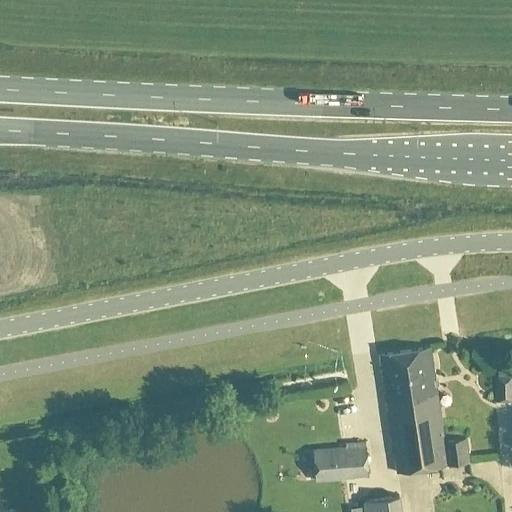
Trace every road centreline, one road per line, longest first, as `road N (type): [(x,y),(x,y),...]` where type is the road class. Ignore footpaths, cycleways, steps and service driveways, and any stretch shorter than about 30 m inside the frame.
road 1 (unclassified): [(511,243),(382,256),(0,330)]
road 2 (primary): [(0,132),(511,161)]
road 3 (primary): [(511,110),(0,90)]
